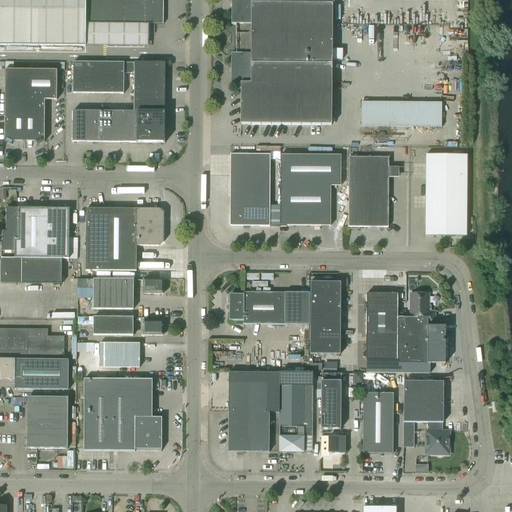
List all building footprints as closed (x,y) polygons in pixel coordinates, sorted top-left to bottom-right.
[(0,0),(0,46),(148,48),(148,25),(163,25),(163,0),(0,0)] [(231,54),(230,85),(240,85),(240,125),(331,126),(332,5),(252,4),(252,0),(231,0),(231,25),(236,25),(235,54),(231,54)] [(73,63),(72,94),(93,94),(93,63),(73,63)] [(93,63),(93,94),(113,94),(113,63),(93,63)] [(113,63),(113,94),(123,94),(123,74),(124,63),(113,63)] [(124,63),(123,74),(132,74),(132,73),(134,73),(134,64),(124,63)] [(133,113),(137,113),(164,113),(165,64),(134,64),(134,73),(133,112),(133,113)] [(5,70),(4,142),(44,143),(44,101),(56,101),(57,71),(5,70)] [(361,103),(361,127),(441,127),(441,103),(361,103)] [(72,112),(72,143),(85,143),(86,112),(72,112)] [(86,112),(85,143),(98,143),(98,112),(86,112)] [(98,112),(98,143),(111,143),(111,112),(98,112)] [(111,112),(111,143),(124,143),(124,112),(111,112)] [(124,112),(124,143),(136,143),(137,128),(137,113),(133,113),(133,112),(124,112)] [(137,113),(137,128),(164,129),(164,113),(137,113)] [(137,128),(136,143),(162,144),(164,144),(164,142),(164,129),(137,128)] [(230,155),(229,227),(269,227),(270,155),(230,155)] [(280,155),(280,227),(286,227),(330,227),(330,187),(340,187),(341,156),(281,156),(281,155),(280,155)] [(426,156),(425,236),(466,237),(466,156),(426,156)] [(348,158),(348,228),(388,228),(388,158),(348,158)] [(1,259),(62,260),(69,260),(69,209),(68,209),(68,208),(61,208),(61,209),(15,209),(15,208),(7,208),(5,209),(5,221),(6,221),(6,232),(2,232),(2,245),(1,245),(1,259)] [(86,210),(85,272),(136,272),(136,247),(159,247),(163,243),(163,215),(159,210),(86,210)] [(1,259),(1,284),(61,285),(62,260),(1,259)] [(93,280),(93,310),(133,310),(133,280),(93,280)] [(143,281),(143,295),(163,295),(163,293),(165,293),(165,286),(163,285),(163,281),(143,281)] [(340,295),(340,283),(310,283),(310,295),(340,295)] [(229,295),(228,321),(243,322),(243,325),(309,326),(309,294),(243,293),(243,295),(229,295)] [(367,294),(366,361),(397,362),(397,318),(398,295),(383,294),(378,294),(367,294)] [(397,318),(397,362),(397,364),(445,365),(444,327),(428,327),(428,324),(431,324),(431,318),(431,312),(429,310),(429,295),(410,294),(410,318),(397,318)] [(340,307),(340,295),(310,295),(310,307),(340,307)] [(340,319),(340,307),(310,307),(310,319),(340,319)] [(93,318),(93,336),(133,336),(133,318),(93,318)] [(340,331),(340,319),(310,319),(310,331),(340,331)] [(143,322),(143,336),(162,336),(162,335),(165,334),(165,329),(163,328),(163,322),(143,322)] [(0,358),(64,359),(64,337),(27,337),(28,330),(0,329),(0,358)] [(340,343),(340,331),(310,331),(310,343),(340,343)] [(340,355),(340,343),(310,343),(309,355),(340,355)] [(99,344),(99,368),(139,368),(139,344),(99,344)] [(0,360),(0,379),(14,380),(14,390),(68,391),(68,361),(0,360)] [(228,427),(228,453),(269,453),(269,413),(279,413),(279,387),(279,381),(279,374),(228,373),(228,412),(228,427)] [(279,437),(279,453),(303,454),(312,454),(312,382),(313,374),(279,374),(279,381),(279,387),(279,413),(279,428),(279,437)] [(84,380),(83,452),(135,452),(135,450),(161,451),(161,419),(153,419),(153,381),(84,380)] [(403,382),(403,437),(413,437),(413,433),(426,433),(426,455),(448,455),(448,433),(439,433),(439,424),(443,424),(443,410),(444,410),(444,396),(443,396),(443,383),(403,382)] [(321,383),(321,432),(340,432),(340,384),(321,383)] [(363,394),(362,454),(392,454),(393,394),(363,394)] [(27,398),(26,449),(67,449),(68,398),(27,398)] [(328,438),(328,454),(344,454),(344,438),(328,438)] [(431,460),(422,460),(422,470),(431,471),(431,460)] [(387,511),(388,502),(362,502),(362,511),(387,511)]
